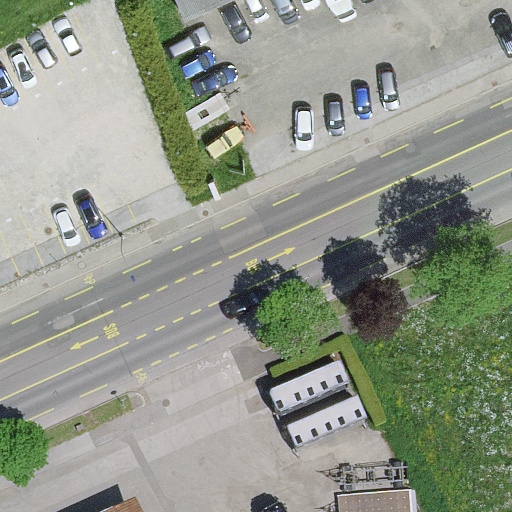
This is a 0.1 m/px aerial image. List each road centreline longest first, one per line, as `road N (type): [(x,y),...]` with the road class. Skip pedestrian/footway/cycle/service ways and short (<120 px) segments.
road 1 (primary): [(245,273),(140,346),(0,397)]
road 2 (primary): [(0,415),(251,403)]
road 3 (unknown): [(306,154),(280,117),(281,89),(301,62),(429,0)]
road 4 (primary): [(491,327),(470,262),(419,217),(386,206)]
road 5 (primary): [(386,206),(353,203),(290,224),(245,273)]
road 6 (primary): [(251,403),(301,449),(368,463)]
road 7 (primary): [(511,153),(386,206)]
road 8 (primary): [(245,273),(230,339),(251,403)]
road 9 (primary): [(368,463),(443,434),(476,392)]
road 10 (primary): [(501,511),(476,392)]
